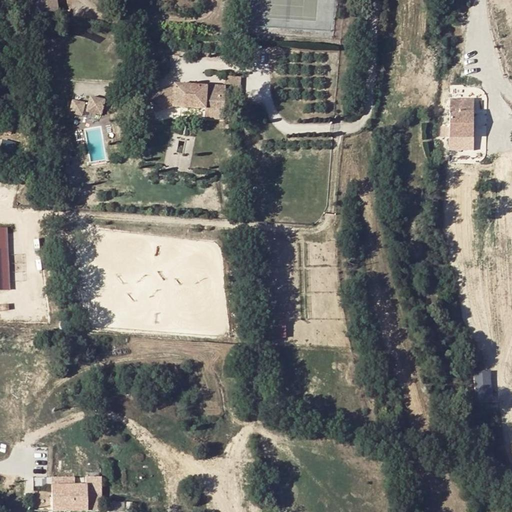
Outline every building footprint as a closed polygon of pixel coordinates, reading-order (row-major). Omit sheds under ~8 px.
[(46,11),(45,0),(27,0),(29,13),(46,11)] [(45,0),(46,11),(57,10),(56,0),(45,0)] [(228,76),(227,87),(226,99),(241,100),(243,77),(228,76)] [(226,99),(227,87),(209,86),(209,87),(193,86),(191,89),(189,89),(189,85),(178,84),(177,88),(154,95),(159,111),(176,106),(225,109),(226,99)] [(101,115),(104,98),(88,95),(85,112),(101,115)] [(449,137),(472,137),(472,112),(472,99),(448,99),(448,126),(440,126),(440,137),(449,137)] [(84,115),(84,100),(69,100),(69,115),(84,115)] [(14,152),(16,141),(4,139),(2,150),(14,152)] [(0,289),(11,289),(7,226),(0,226),(0,289)] [(36,449),(36,465),(81,465),(80,448),(36,449)] [(51,486),(51,510),(100,510),(100,477),(32,478),(32,486),(51,486)] [(109,503),(108,511),(124,511),(124,502),(109,503)]
